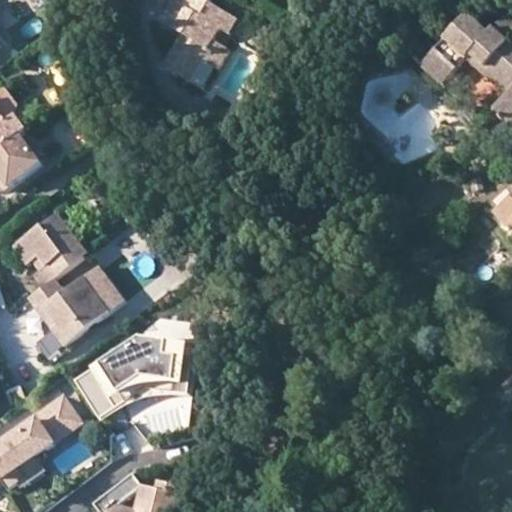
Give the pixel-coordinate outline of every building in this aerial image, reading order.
[(227,33),(235,19),(209,3),(210,0),(169,0),(177,5),(170,18),(184,26),(180,34),(187,38),(169,70),(194,84),(206,63),(221,72),(233,52),(217,43),(224,32),(227,33)] [(441,53),(461,71),(470,62),(511,98),(499,112),(511,123),(511,18),(510,17),(492,36),(472,18),(441,53)] [(241,22),(235,19),(227,33),(232,36),(241,22)] [(447,86),(461,71),(441,53),(427,69),(447,86)] [(0,157),(25,139),(31,134),(20,121),(21,106),(9,93),(0,99),(0,157)] [(25,139),(0,157),(0,191),(2,194),(6,191),(10,196),(47,168),(25,139)] [(498,215),(511,201),(511,183),(488,205),(498,215)] [(511,201),(498,215),(511,230),(511,228),(511,201)] [(48,289),(59,281),(91,257),(60,219),(18,251),(31,268),(36,264),(43,273),(38,277),(48,289)] [(103,269),(87,281),(113,316),(129,304),(103,269)] [(61,327),(54,331),(68,349),(113,316),(87,281),(69,295),(59,281),(48,289),(32,302),(42,315),(48,310),(61,327)] [(42,315),(54,331),(61,327),(48,310),(42,315)] [(81,381),(105,420),(123,408),(119,402),(127,398),(130,404),(151,391),(179,394),(182,367),(197,369),(200,346),(147,340),(81,381)] [(194,397),(197,369),(182,367),(179,394),(179,395),(194,397)] [(511,403),(511,384),(501,394),(511,405),(511,403)] [(123,408),(130,404),(127,398),(119,402),(123,408)] [(0,475),(1,475),(3,479),(13,492),(25,484),(31,480),(20,464),(33,455),(36,460),(37,459),(58,445),(57,444),(86,425),(69,400),(41,419),(43,422),(0,450),(0,475)] [(31,480),(25,484),(28,488),(48,475),(37,459),(36,460),(33,455),(20,464),(31,480)] [(180,511),(183,485),(166,481),(164,489),(148,485),(139,474),(99,505),(104,511),(180,511)]
